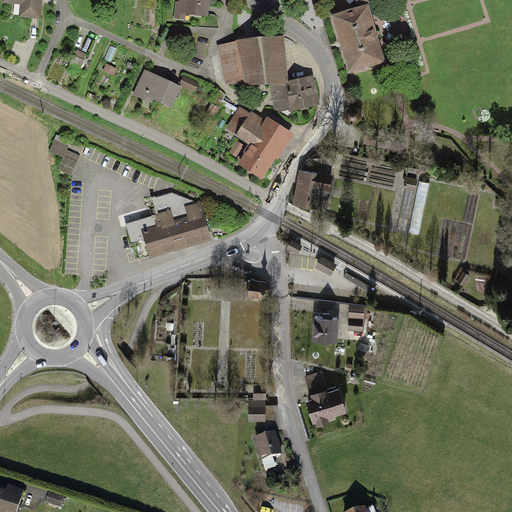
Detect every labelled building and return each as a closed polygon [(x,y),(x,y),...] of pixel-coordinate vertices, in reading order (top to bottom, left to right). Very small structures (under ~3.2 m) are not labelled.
[(2,0),(2,3),(20,5),(18,17),(40,19),(42,0),(2,0)] [(179,0),(179,2),(176,2),(174,19),(185,20),(185,16),(208,18),(209,0),(179,0)] [(349,75),(386,64),(369,7),(332,17),(341,46),(349,75)] [(246,86),(270,88),(286,87),(286,84),(288,83),(284,37),(236,41),(217,46),(227,84),(245,84),(246,86)] [(70,65),(81,70),(87,55),(76,50),(70,65)] [(106,64),(103,71),(115,76),(118,69),(106,64)] [(172,108),(181,87),(179,86),(144,70),(141,77),(132,96),(152,105),(155,100),(172,108)] [(184,77),(179,86),(181,87),(194,93),(199,84),(184,77)] [(314,77),(288,83),(286,84),(286,87),(270,88),(275,112),(289,110),(290,113),(305,109),(321,105),(314,77)] [(227,93),(221,90),(217,98),(223,101),(227,93)] [(216,118),(221,109),(212,104),(206,114),(216,118)] [(352,125),(355,125),(358,124),(361,122),(362,119),(363,116),(363,113),(362,110),(360,108),(357,106),(354,105),(351,105),(348,107),(345,109),(344,112),(343,115),(344,119),(346,122),(348,124),(352,125)] [(250,114),(239,107),(226,129),(237,135),(236,137),(238,139),(230,153),(242,160),(238,166),(250,174),(262,181),(276,159),(278,161),(294,135),(267,119),(266,121),(252,112),(250,114)] [(55,170),(69,176),(77,155),(64,150),(68,139),(54,133),(47,151),(60,157),(55,170)] [(321,150),(308,160),(334,165),(336,153),(321,150)] [(296,193),(294,204),(316,208),(318,196),(328,198),(332,176),(301,170),(296,193)] [(405,176),(403,187),(406,187),(415,189),(417,190),(419,178),(405,176)] [(408,232),(419,235),(431,183),(420,181),(408,232)] [(415,189),(406,187),(397,230),(406,232),(415,189)] [(148,256),(149,259),(212,240),(200,201),(197,202),(172,192),(151,198),(154,209),(150,210),(152,216),(125,224),(133,250),(136,260),(148,256)] [(288,248),(298,254),(302,247),(292,241),(288,248)] [(369,292),(372,286),(365,283),(347,272),(346,273),(344,277),(369,292)] [(464,272),(458,281),(463,285),(470,276),(464,272)] [(267,283),(249,280),(247,297),(264,299),(270,295),(271,289),(267,283)] [(349,330),(363,331),(368,306),(350,305),(349,330)] [(337,344),(340,320),(329,319),(315,318),(313,341),(337,344)] [(306,401),(313,424),(316,423),(318,428),(329,424),(329,421),(337,419),(336,417),(347,413),(340,390),(327,394),(321,372),(304,377),(311,399),(306,401)] [(250,422),(266,421),(265,393),(255,393),(255,397),(249,398),(250,422)] [(278,440),(276,434),(254,441),(261,464),(283,457),(278,440)] [(0,493),(0,511),(19,511),(25,495),(9,489),(6,496),(5,495),(0,493)] [(65,499),(49,494),(48,498),(46,504),(61,510),(65,499)]
